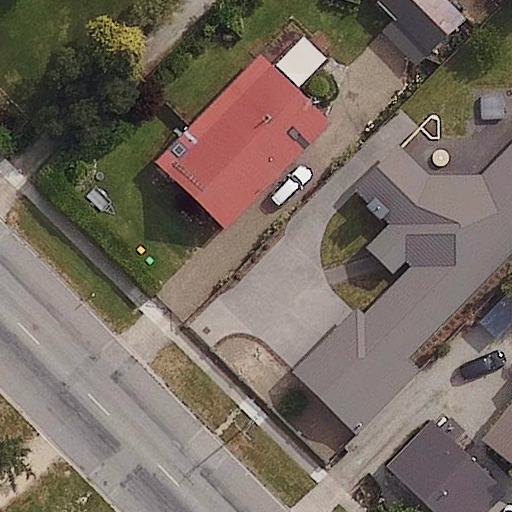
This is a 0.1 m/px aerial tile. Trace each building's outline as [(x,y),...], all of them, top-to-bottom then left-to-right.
[(475,16),(458,0),(376,0),(375,2),(398,24),(432,58),(475,16)] [(432,58),(398,24),(348,74),(382,109),(432,58)] [(258,60),(155,173),(227,237),(330,124),(258,60)] [(405,267),(295,385),(351,437),(511,264),(511,146),(480,181),(430,182),(398,152),(343,210),(405,267)] [(511,385),(468,444),(511,477),(511,385)]
